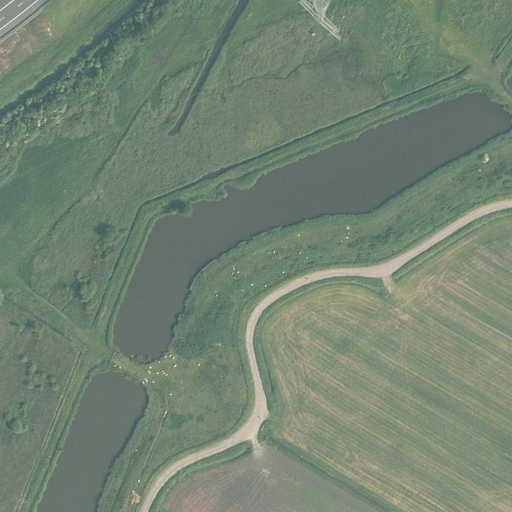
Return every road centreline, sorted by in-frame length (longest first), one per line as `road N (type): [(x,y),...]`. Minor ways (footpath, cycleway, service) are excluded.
road 1 (unclassified): [(146,511),(169,472),(253,424),(260,403),(249,335),(269,299),(321,274),(389,265),(477,214),(511,204)]
road 2 (track): [(132,511),(171,400),(96,348)]
